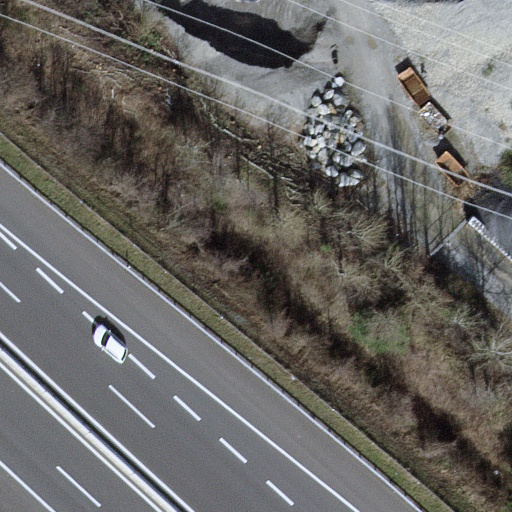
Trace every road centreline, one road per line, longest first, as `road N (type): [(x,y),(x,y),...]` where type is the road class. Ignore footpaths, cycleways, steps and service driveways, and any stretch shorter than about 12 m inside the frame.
road 1 (motorway): [(249,511),(0,280)]
road 2 (motorway): [(0,412),(107,511)]
